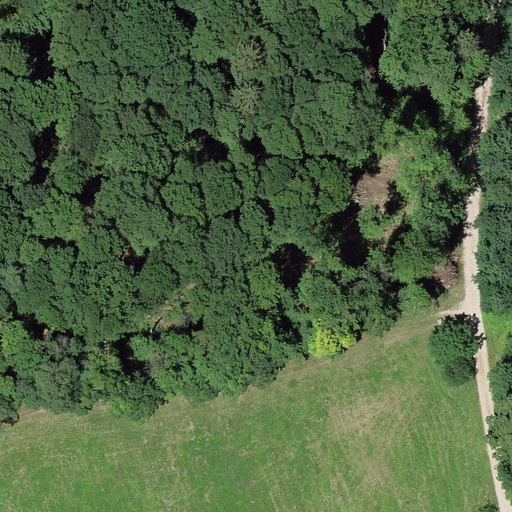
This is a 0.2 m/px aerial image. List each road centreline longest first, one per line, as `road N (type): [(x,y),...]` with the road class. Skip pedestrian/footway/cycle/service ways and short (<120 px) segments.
road 1 (track): [(495,0),(469,268),(503,511)]
road 2 (track): [(0,159),(95,0)]
